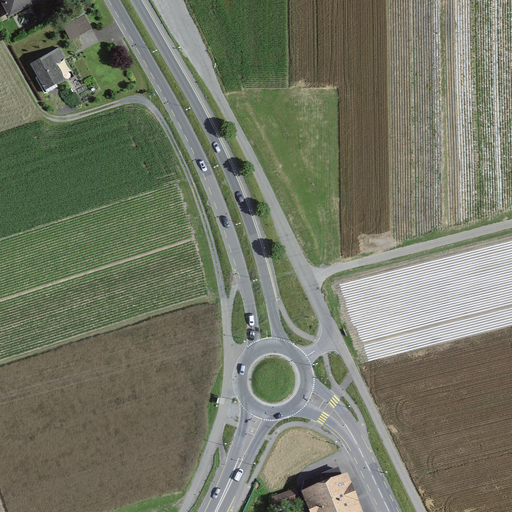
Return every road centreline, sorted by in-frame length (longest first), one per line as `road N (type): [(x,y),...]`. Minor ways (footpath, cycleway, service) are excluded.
road 1 (track): [(0,45),(45,116),(138,98),(152,106),(194,191),(223,298)]
road 2 (primary): [(111,0),(215,194),(251,308),(253,352)]
road 3 (primary): [(281,346),(232,172),(139,0)]
road 4 (unclassified): [(176,0),(336,338)]
road 5 (track): [(308,281),(511,223)]
road 6 (unclassified): [(336,338),(420,511)]
